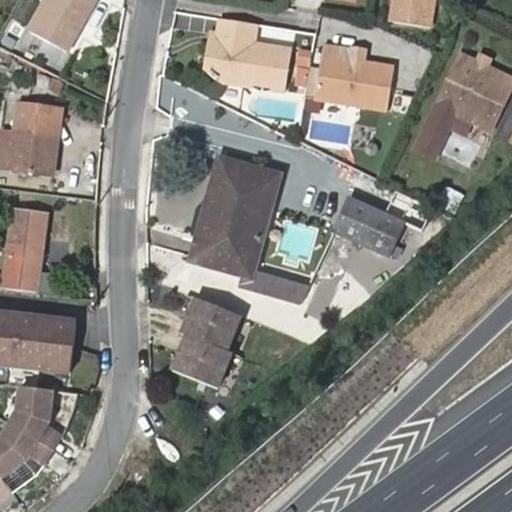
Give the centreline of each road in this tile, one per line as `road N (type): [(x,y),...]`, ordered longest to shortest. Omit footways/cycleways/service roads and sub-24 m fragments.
road 1 (residential): [(152,0),(128,134),(124,421),(80,500),(64,511)]
road 2 (motorway): [(511,309),(286,511)]
road 3 (motorway): [(511,416),(390,511)]
